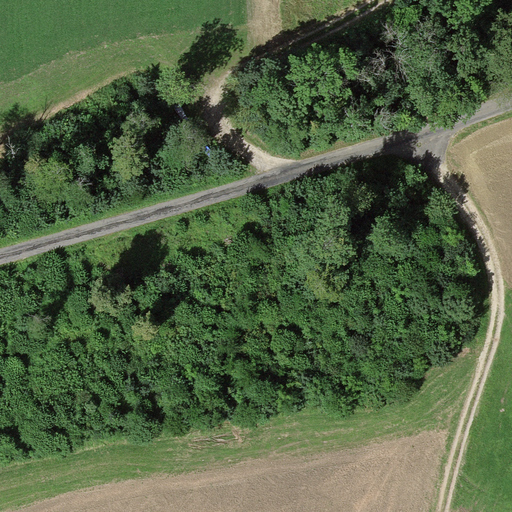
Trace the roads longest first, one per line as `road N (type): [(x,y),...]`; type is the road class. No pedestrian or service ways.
road 1 (unclassified): [(511,97),(0,255)]
road 2 (track): [(443,511),(494,313),(492,261),(417,131)]
road 3 (track): [(279,174),(211,107),(247,74),(386,0)]
